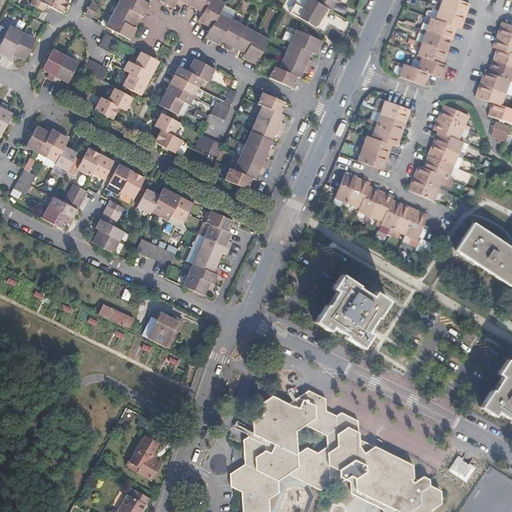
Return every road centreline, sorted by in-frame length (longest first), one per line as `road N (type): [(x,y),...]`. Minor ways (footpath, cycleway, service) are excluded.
road 1 (residential): [(243,322),(511,454)]
road 2 (residential): [(38,95),(260,213)]
road 3 (residential): [(335,115),(243,322)]
road 4 (residential): [(238,327),(217,357),(166,511)]
road 5 (residential): [(72,247),(215,316)]
road 6 (residential): [(250,75),(162,17),(146,47)]
road 7 (residential): [(511,14),(482,15),(451,87),(428,102)]
